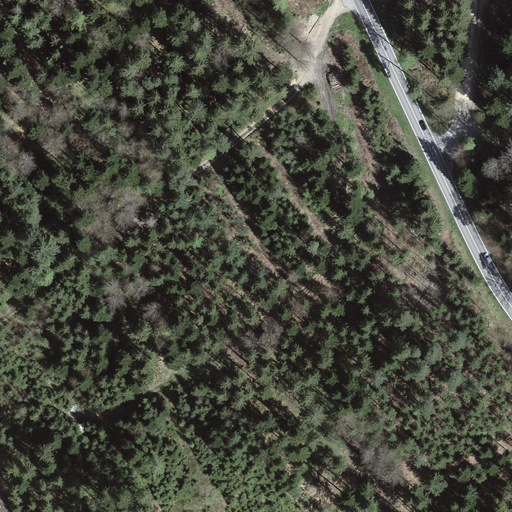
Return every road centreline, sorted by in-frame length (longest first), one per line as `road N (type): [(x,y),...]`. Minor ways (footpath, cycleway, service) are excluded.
road 1 (track): [(0,322),(288,96),(329,17),(347,0)]
road 2 (secondary): [(431,152),(511,307)]
road 3 (secondary): [(361,0),(431,152)]
road 4 (unclassified): [(431,152),(453,138),(472,0)]
